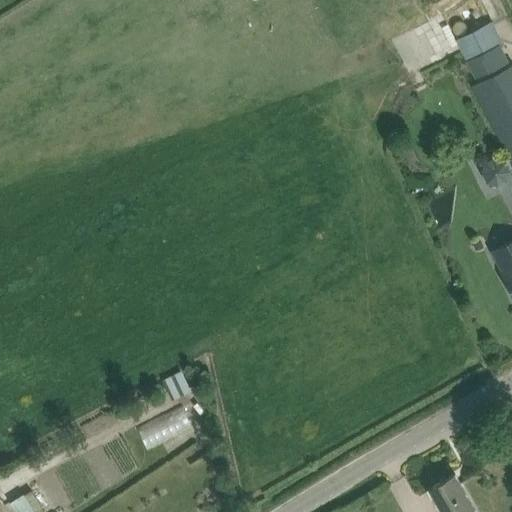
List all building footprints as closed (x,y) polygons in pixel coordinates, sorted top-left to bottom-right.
[(511,64),(510,66),(499,42),(466,59),(478,82),(473,85),(511,160),(511,64)] [(459,99),(464,114),(478,109),(474,95),(459,99)] [(511,171),(510,167),(509,163),(507,161),(504,158),(502,157),(500,156),(497,156),(495,156),(492,156),(490,157),(486,160),(483,163),(482,167),(482,172),(482,174),(483,177),(484,179),(486,181),(488,183),(492,185),(497,185),(501,184),(505,182),(507,181),(508,179),(510,176),(510,174),(511,171)] [(502,272),(508,283),(511,291),(511,237),(491,249),(503,272),(502,272)] [(180,368),(163,377),(173,397),(190,389),(184,376),(180,368)] [(455,473),(429,488),(439,505),(442,511),(477,511),(476,510),(465,490),(455,473)]
